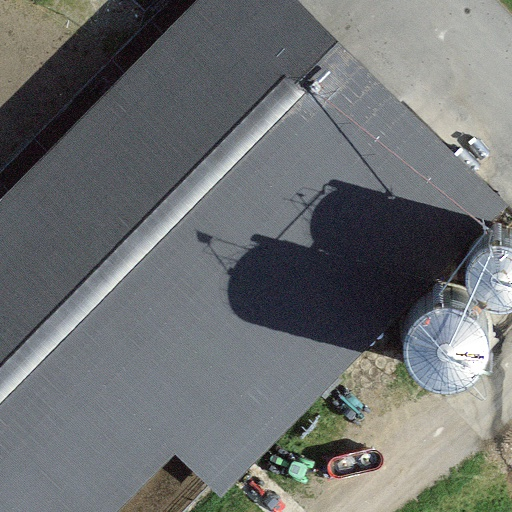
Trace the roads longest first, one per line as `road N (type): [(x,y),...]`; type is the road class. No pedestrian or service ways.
road 1 (track): [(511,320),(335,511)]
road 2 (track): [(404,0),(511,118)]
